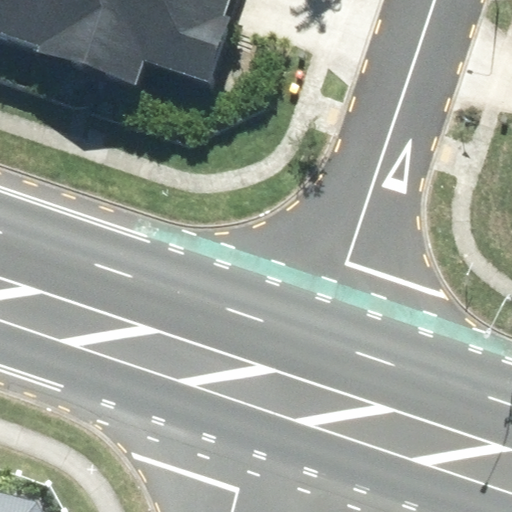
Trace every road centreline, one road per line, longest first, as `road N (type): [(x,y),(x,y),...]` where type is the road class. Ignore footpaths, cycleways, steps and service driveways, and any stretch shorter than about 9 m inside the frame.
road 1 (residential): [(306,368),(434,0)]
road 2 (secondary): [(306,368),(0,266)]
road 3 (secondary): [(511,438),(306,368)]
road 4 (residential): [(263,511),(306,368)]
